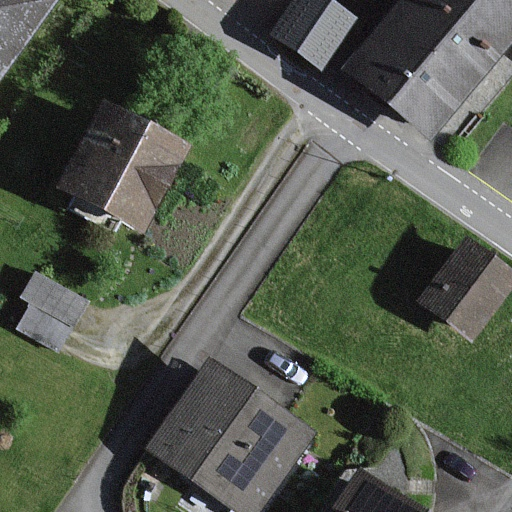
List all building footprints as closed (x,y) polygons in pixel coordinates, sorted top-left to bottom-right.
[(0,0),(0,60),(42,0),(0,0)] [(351,19),(323,0),(291,0),(266,38),(315,71),(351,19)] [(511,38),(511,5),(505,0),(396,0),(336,75),(424,147),(511,38)] [(183,160),(88,111),(46,191),(142,240),(183,160)] [(511,286),(511,276),(463,242),(415,310),(469,348),(511,286)] [(82,307),(33,277),(20,300),(32,308),(20,329),(56,350),(82,307)] [(256,511),(309,436),(200,361),(137,453),(223,511),(256,511)] [(405,511),(350,475),(325,511),(405,511)]
